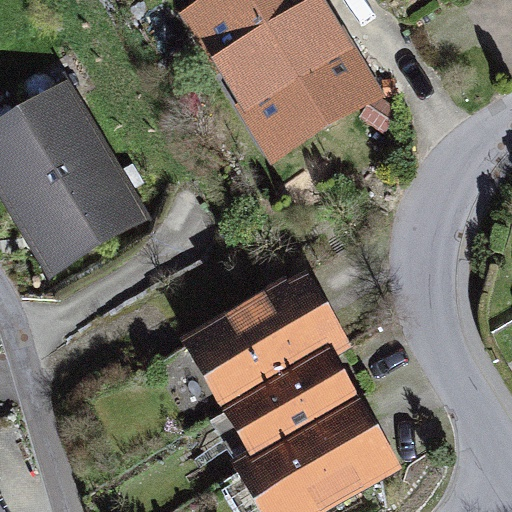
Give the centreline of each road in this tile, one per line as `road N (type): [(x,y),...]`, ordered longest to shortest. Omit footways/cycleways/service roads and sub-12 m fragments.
road 1 (residential): [(511,465),(420,312),(429,223),(482,131),(511,114)]
road 2 (residential): [(67,511),(0,301)]
